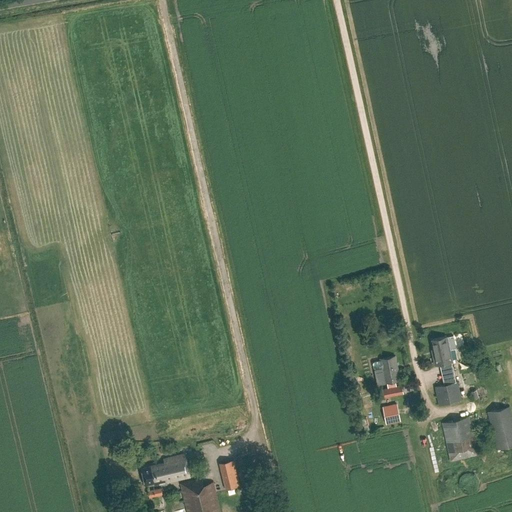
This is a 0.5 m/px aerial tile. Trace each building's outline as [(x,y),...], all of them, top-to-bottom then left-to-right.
[(456,348),(453,335),(446,337),(446,336),(432,339),(435,356),(433,356),(435,365),(452,361),(449,349),(456,348)] [(400,378),(396,356),(381,359),(374,361),(373,362),(374,367),(376,369),(382,367),(385,381),(391,380),(392,386),(383,388),(384,396),(403,393),(401,384),(396,385),(395,379),(400,378)] [(440,404),(461,399),(457,381),(436,386),(440,404)] [(358,407),(363,406),(360,393),(355,394),(358,407)] [(386,424),(400,421),(397,403),(382,405),(386,424)] [(497,449),(511,444),(511,414),(510,405),(487,411),(497,449)] [(450,460),(478,454),(470,416),(442,422),(450,460)] [(154,485),(165,482),(190,477),(185,454),(163,458),(164,462),(140,467),(144,485),(153,483),(154,485)] [(239,486),(236,473),(222,476),(225,489),(239,486)] [(204,484),(202,478),(181,483),(187,511),(220,511),(213,482),(204,484)] [(149,497),(162,494),(161,487),(147,490),(149,497)]
